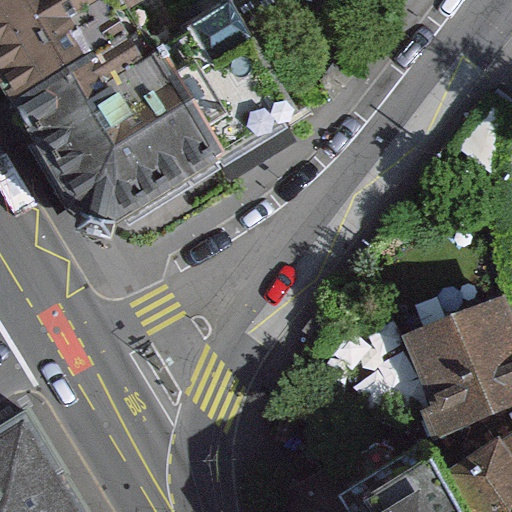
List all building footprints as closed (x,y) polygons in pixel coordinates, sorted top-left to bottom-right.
[(0,0),(0,98),(9,113),(37,97),(104,58),(141,36),(130,21),(144,13),(136,0),(0,0)] [(37,97),(9,113),(74,212),(76,241),(113,250),(116,236),(227,170),(223,163),(299,118),(296,113),(232,6),(153,53),(141,36),(104,58),(37,97)] [(511,411),(511,318),(503,298),(403,342),(448,441),(511,411)] [(86,511),(28,414),(0,430),(0,511),(86,511)] [(511,511),(511,446),(449,486),(465,511),(511,511)] [(355,511),(465,511),(449,486),(430,454),(350,503),(355,511)]
